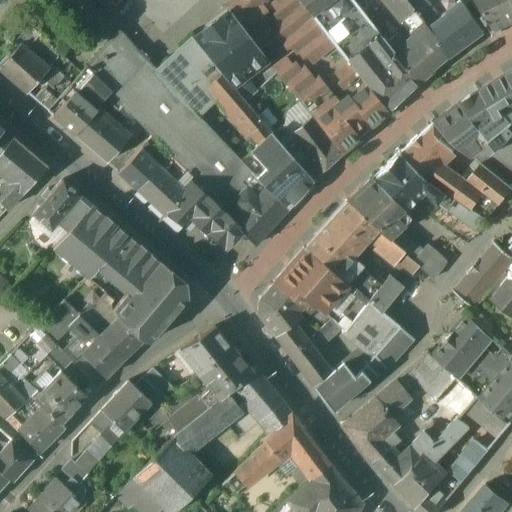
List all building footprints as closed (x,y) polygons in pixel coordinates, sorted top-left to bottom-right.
[(260,0),(236,0),(227,7),(226,8),(229,12),(258,50),(265,45),(264,44),(265,44),(264,43),(263,34),(265,33),(264,32),(263,23),(260,4),(262,3),(261,2),(260,0)] [(333,45),(297,0),(275,0),(276,1),(275,3),(276,12),(277,13),(278,22),(280,31),(278,33),(280,42),(280,43),(289,46),(289,47),(292,48),(296,52),(304,55),(305,56),(313,59),(314,60),(314,59),(315,60),(333,45)] [(348,0),(297,0),(333,45),(348,64),(364,85),(384,66),(394,57),(348,0)] [(402,0),(384,0),(411,33),(409,34),(414,40),(427,29),(426,28),(423,25),(423,24),(407,5),(402,0)] [(424,0),(412,0),(407,5),(423,24),(423,25),(426,28),(436,21),(434,13),(424,0)] [(475,0),(494,31),(511,22),(511,2),(511,0),(475,0)] [(436,21),(426,28),(427,29),(449,58),(483,33),(461,3),(436,21)] [(229,12),(191,39),(223,76),(222,77),(233,89),(245,104),(257,92),(247,78),(267,62),(258,50),(229,12)] [(29,25),(14,41),(18,45),(19,43),(26,49),(32,42),(39,34),(29,25)] [(414,40),(394,57),(406,71),(417,84),(449,58),(427,29),(414,40)] [(188,106),(156,72),(157,71),(137,51),(118,30),(84,67),(85,69),(86,68),(123,104),(121,107),(170,156),(169,157),(196,183),(193,186),(208,199),(207,199),(189,219),(216,244),(217,242),(225,250),(238,236),(242,241),(244,240),(248,243),(252,247),(253,246),(253,247),(256,245),(255,244),(286,210),(268,190),(267,191),(265,189),(188,106)] [(59,54),(39,34),(32,42),(53,62),(59,54)] [(223,76),(191,39),(157,71),(156,72),(188,106),(210,87),(222,77),(223,76)] [(26,49),(19,43),(18,45),(0,65),(0,71),(26,94),(48,68),(26,49)] [(406,71),(394,57),(384,66),(408,92),(417,84),(406,71)] [(299,70),(291,67),(290,66),(286,65),(283,61),(273,68),(300,103),(323,85),(313,81),(308,74),(300,70),(299,70)] [(364,85),(348,64),(338,71),(339,71),(338,72),(339,72),(340,81),(340,82),(342,90),(346,95),(347,98),(364,120),(370,115),(374,116),(377,119),(386,113),(364,85)] [(384,66),(364,85),(386,113),(408,92),(384,66)] [(123,104),(86,68),(85,69),(68,89),(72,93),(73,92),(95,111),(105,99),(117,110),(121,107),(123,104)] [(511,122),(511,70),(460,102),(491,140),(500,133),(504,129),(510,125),(511,122)] [(311,181),(262,125),(262,124),(245,104),(233,89),(222,77),(210,87),(263,150),(255,157),(267,170),(268,169),(275,178),(295,200),(311,181)] [(351,130),(338,114),(339,113),(334,108),(324,95),(323,85),(300,103),(311,115),(312,117),(331,142),(340,153),(342,152),(342,151),(348,146),(348,145),(343,140),(344,138),(349,134),(349,131),(351,130)] [(340,103),(347,98),(346,95),(338,100),(336,102),(323,85),(324,95),(334,108),(340,103)] [(72,93),(52,116),(73,135),(95,111),(73,92),(72,93)] [(364,120),(347,98),(340,103),(334,108),(339,113),(338,114),(351,130),(358,125),(364,120)] [(117,110),(105,99),(95,111),(108,123),(118,111),(117,110)] [(460,102),(434,122),(441,131),(446,134),(469,153),(481,144),(488,139),(491,140),(460,102)] [(108,123),(95,111),(73,135),(105,163),(127,139),(108,123)] [(374,116),(370,115),(364,120),(369,126),(377,119),(374,116)] [(310,117),(289,134),(319,173),(340,153),(331,142),(329,143),(310,117)] [(441,131),(434,122),(428,127),(441,139),(446,134),(441,131)] [(428,127),(397,153),(422,178),(426,174),(441,161),(453,151),(441,139),(428,127)] [(0,128),(0,152),(11,138),(0,128)] [(351,130),(349,131),(349,134),(344,138),(343,140),(348,145),(357,138),(351,130)] [(45,167),(11,138),(0,152),(0,177),(4,181),(0,185),(0,204),(6,210),(21,194),(22,194),(45,167)] [(155,149),(147,141),(145,144),(153,151),(155,149)] [(145,144),(117,173),(136,191),(157,170),(153,165),(154,164),(147,157),(153,151),(145,144)] [(504,163),(487,148),(481,147),(481,144),(469,153),(482,164),(498,176),(504,163)] [(511,148),(504,163),(498,176),(511,188),(511,187),(511,148)] [(423,192),(428,185),(422,178),(397,153),(370,178),(402,210),(423,192)] [(193,185),(167,160),(157,170),(183,195),(193,185)] [(462,179),(449,169),(441,161),(426,174),(432,181),(437,186),(451,196),(462,179)] [(498,176),(482,164),(470,177),(502,202),(511,189),(511,188),(498,176)] [(193,186),(193,185),(183,195),(157,170),(136,191),(164,217),(167,213),(182,227),(189,219),(207,199),(193,186)] [(502,202),(470,177),(467,182),(482,194),(498,206),(502,202)] [(295,200),(275,178),(265,189),(267,191),(268,190),(286,210),(295,200)] [(402,210),(370,178),(366,182),(345,202),(377,229),(376,231),(386,239),(387,239),(396,231),(405,222),(409,218),(402,210)] [(467,182),(462,179),(451,196),(471,210),(482,194),(467,182)] [(79,196),(62,181),(32,215),(50,230),(56,223),(77,199),(79,196)] [(466,216),(471,210),(451,196),(437,186),(432,181),(428,185),(423,192),(462,220),(466,216)] [(498,206),(482,194),(471,210),(476,214),(486,221),(498,206)] [(77,199),(56,223),(67,232),(82,214),(83,215),(89,209),(77,199)] [(377,229),(345,202),(313,238),(343,265),(349,259),(368,238),(376,231),(377,229)] [(185,284),(91,206),(89,209),(83,215),(82,214),(67,232),(51,249),(53,250),(57,246),(75,261),(71,265),(72,267),(76,262),(91,275),(95,270),(125,295),(111,311),(118,318),(141,342),(149,343),(161,330),(187,298),(185,284)] [(476,214),(471,210),(466,216),(471,220),(476,214)] [(386,239),(376,231),(368,238),(376,245),(373,248),(408,278),(417,268),(418,267),(412,262),(402,254),(404,252),(397,247),(394,244),(387,239),(386,239)] [(405,238),(396,231),(387,239),(394,244),(397,247),(405,238)] [(343,265),(313,238),(304,248),(325,267),(334,275),(343,265)] [(421,251),(405,238),(397,247),(404,252),(402,254),(412,262),(421,251)] [(511,238),(503,250),(511,257),(511,238)] [(492,244),(480,259),(479,259),(466,274),(467,274),(454,289),(453,289),(452,291),(474,309),(505,271),(511,262),(511,257),(503,250),(493,242),(492,244)] [(75,261),(57,246),(53,250),(71,265),(75,261)] [(425,246),(421,251),(412,262),(418,267),(417,268),(432,280),(439,271),(436,269),(443,261),(425,246)] [(325,267),(304,248),(296,257),(317,276),(325,267)] [(317,276),(296,257),(272,284),(299,306),(310,315),(319,321),(324,315),(329,319),(340,329),(344,331),(360,311),(331,286),(334,275),(325,267),(317,276)] [(402,287),(388,275),(380,284),(349,259),(343,265),(334,275),(367,303),(380,313),(381,313),(402,287)] [(91,275),(76,262),(72,267),(88,280),(91,275)] [(367,303),(334,275),(331,286),(360,311),(367,303)] [(511,276),(492,299),(511,315),(511,276)] [(0,304),(0,305),(13,289),(0,278),(0,304)] [(299,306),(272,284),(259,300),(257,313),(274,337),(291,324),(297,319),(293,313),(299,306)] [(99,336),(78,316),(77,315),(63,302),(37,328),(53,344),(69,329),(77,337),(61,352),(71,362),(71,363),(80,355),(99,336)] [(399,327),(381,313),(380,313),(367,303),(360,311),(344,331),(360,345),(367,338),(378,349),(398,327),(399,327)] [(103,322),(86,305),(77,315),(78,316),(99,336),(104,331),(99,326),(103,322)] [(324,315),(319,321),(324,325),(329,319),(324,315)] [(468,315),(433,356),(454,374),(453,374),(457,377),(458,378),(474,359),(484,347),(492,338),(468,315)] [(104,331),(99,336),(122,359),(141,342),(118,318),(104,331)] [(313,335),(298,319),(297,319),(291,324),(306,342),(313,335)] [(313,335),(306,342),(314,353),(340,329),(329,319),(324,325),(313,335)] [(291,324),(274,337),(303,376),(320,361),(314,353),(306,342),(291,324)] [(214,327),(179,351),(193,369),(199,377),(232,350),(214,327)] [(378,349),(372,356),(385,370),(394,362),(413,341),(399,327),(398,327),(378,349)] [(122,359),(99,336),(80,355),(104,378),(122,359)] [(360,345),(341,363),(342,364),(353,377),(366,363),(372,356),(378,349),(367,338),(360,345)] [(55,346),(45,356),(61,372),(62,372),(71,362),(61,352),(55,346)] [(484,347),(474,359),(511,391),(511,356),(503,348),(495,356),(484,347)] [(232,350),(199,377),(219,401),(227,394),(241,384),(240,383),(251,374),(232,350)] [(193,369),(179,351),(174,354),(188,372),(193,369)] [(10,355),(0,365),(0,378),(0,379),(17,362),(10,355)] [(104,378),(80,355),(71,363),(95,388),(104,378)] [(385,370),(372,356),(366,363),(378,377),(385,370)] [(508,421),(511,417),(511,391),(474,359),(458,378),(470,388),(470,389),(478,395),(508,421)] [(320,361),(303,376),(312,388),(329,373),(320,361)] [(17,362),(0,379),(9,387),(21,378),(27,373),(17,362)] [(333,370),(333,371),(352,394),(367,382),(369,384),(378,377),(366,363),(353,377),(342,364),(334,371),(333,370)] [(172,389),(152,369),(141,378),(158,395),(161,393),(164,390),(172,389)] [(283,403),(256,370),(251,374),(240,383),(241,384),(227,394),(237,406),(242,402),(271,435),(291,415),(283,403)] [(352,394),(333,371),(329,373),(312,388),(331,412),(352,394)] [(61,372),(39,393),(36,391),(31,396),(42,407),(59,424),(86,396),(62,372),(61,372)] [(404,372),(374,398),(386,413),(418,387),(404,372)] [(457,377),(435,401),(458,418),(478,395),(470,389),(470,388),(458,378),(457,377)] [(0,378),(0,394),(9,387),(0,379),(0,378)] [(127,382),(101,410),(123,432),(133,421),(148,404),(127,382)] [(25,389),(18,396),(23,402),(35,391),(29,385),(25,389)] [(18,396),(9,387),(0,394),(0,414),(4,418),(15,409),(20,405),(23,402),(18,396)] [(207,409),(185,427),(198,442),(199,443),(240,410),(237,406),(227,394),(219,401),(207,409)] [(508,421),(478,395),(458,418),(479,436),(491,446),(492,446),(511,423),(508,421)] [(198,398),(167,422),(174,429),(177,433),(185,427),(207,409),(198,398)] [(374,398),(341,426),(372,462),(386,449),(378,440),(396,426),(386,413),(374,398)] [(28,421),(17,431),(37,452),(63,427),(59,424),(42,407),(28,421)] [(15,409),(4,418),(17,431),(28,421),(18,412),(15,409)] [(123,432),(101,410),(88,424),(99,435),(85,453),(96,463),(123,432)] [(271,435),(264,441),(266,443),(279,461),(290,452),(312,480),(329,466),(291,415),(271,435)] [(465,424),(458,419),(451,426),(458,432),(465,424)] [(177,433),(170,438),(184,452),(198,442),(185,427),(177,433)] [(424,431),(396,460),(386,449),(372,462),(393,485),(424,454),(435,443),(435,442),(424,431)] [(455,441),(445,433),(435,442),(435,443),(445,452),(455,441)] [(472,444),(462,457),(460,469),(454,479),(460,484),(491,446),(479,436),(472,444)] [(184,452),(170,438),(132,478),(160,507),(164,511),(174,511),(201,486),(188,473),(197,464),(184,452)] [(0,449),(0,471),(8,479),(11,482),(32,459),(10,439),(0,449)] [(266,443),(219,488),(231,499),(279,461),(266,443)] [(96,463),(85,453),(74,465),(86,475),(96,463)] [(393,485),(417,509),(420,511),(436,511),(448,499),(435,486),(445,474),(424,454),(393,485)] [(74,465),(70,461),(62,470),(72,479),(78,484),(86,475),(74,465)] [(312,480),(285,502),(292,511),(328,511),(352,493),(329,466),(312,480)] [(155,511),(160,507),(132,478),(116,495),(127,506),(131,502),(140,511),(155,511)] [(72,479),(64,488),(81,504),(82,503),(81,488),(78,484),(72,479)] [(56,480),(28,510),(30,511),(74,511),(81,504),(64,488),(56,480)] [(505,500),(485,484),(472,500),(487,511),(495,511),(498,510),(505,500)] [(352,493),(328,511),(356,511),(361,505),(352,493)] [(487,511),(472,500),(461,511),(487,511)] [(511,511),(511,504),(505,500),(498,510),(500,511),(511,511)]
